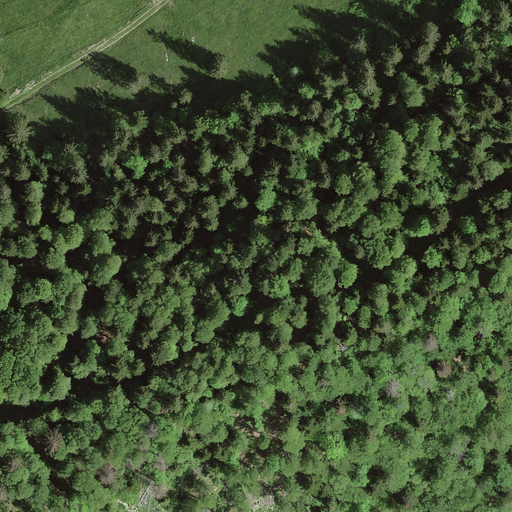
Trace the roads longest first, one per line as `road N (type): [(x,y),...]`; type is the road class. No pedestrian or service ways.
road 1 (track): [(0,407),(99,385),(284,291),(361,272),(511,174)]
road 2 (track): [(166,0),(0,111)]
